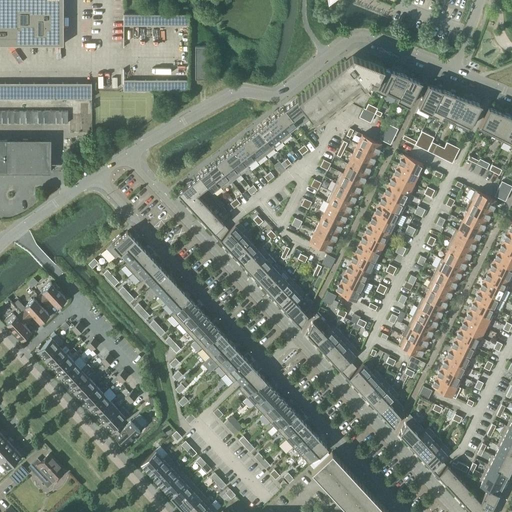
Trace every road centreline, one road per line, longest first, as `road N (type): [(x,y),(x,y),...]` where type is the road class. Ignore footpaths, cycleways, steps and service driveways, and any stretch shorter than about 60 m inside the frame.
road 1 (residential): [(125,155),(238,93),(282,96),(352,39),(454,69)]
road 2 (residential): [(95,176),(266,360)]
road 3 (residential): [(293,337),(125,155)]
road 4 (residential): [(454,511),(293,337)]
road 5 (residential): [(266,360),(403,511)]
